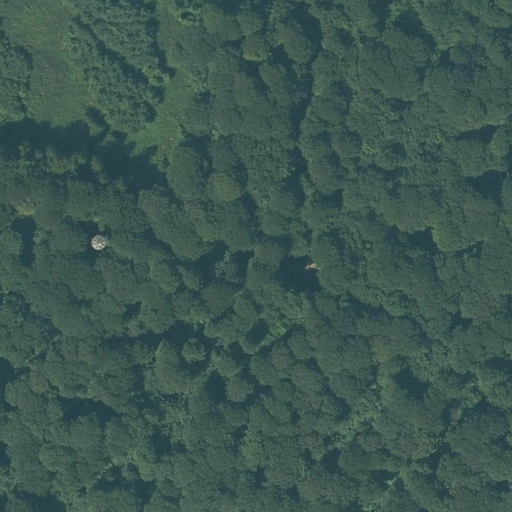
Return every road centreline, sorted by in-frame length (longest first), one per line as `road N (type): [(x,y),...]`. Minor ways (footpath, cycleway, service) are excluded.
road 1 (track): [(326,282),(162,218),(115,212),(106,196),(0,153)]
road 2 (track): [(326,282),(310,255),(293,169),(292,132),(319,46),(317,21),(300,0)]
road 3 (track): [(511,356),(373,303)]
